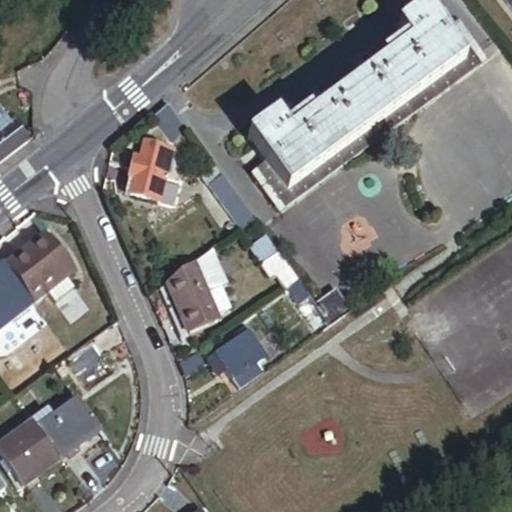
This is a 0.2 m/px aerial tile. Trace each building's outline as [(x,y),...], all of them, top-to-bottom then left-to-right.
[(131,36),(140,47),(166,25),(157,15),(131,36)] [(296,210),(347,172),(488,68),(460,31),(448,40),(430,15),(401,37),(411,50),(315,121),(289,140),(277,123),(248,145),(269,173),(254,184),(281,221),(296,210)] [(347,172),(354,181),(494,77),(488,68),(347,172)] [(155,127),(171,148),(187,136),(172,115),(155,127)] [(0,174),(30,153),(16,134),(21,131),(17,127),(11,131),(1,117),(0,118),(0,174)] [(161,184),(165,186),(172,159),(145,151),(140,168),(135,166),(129,186),(135,188),(131,202),(154,208),(161,184)] [(302,219),(354,181),(347,172),(296,210),(302,219)] [(243,238),(255,230),(217,177),(204,186),(243,238)] [(154,208),(160,210),(167,186),(165,186),(161,184),(154,208)] [(125,200),(131,202),(135,188),(129,186),(125,200)] [(36,315),(50,305),(70,290),(77,285),(49,248),(8,278),(36,315)] [(257,268),(265,279),(282,267),(274,255),(257,268)] [(212,261),(195,273),(207,302),(226,294),(212,261)] [(299,291),(297,287),(282,267),(265,279),(273,290),(278,287),(287,299),(299,291)] [(207,302),(195,273),(167,294),(188,343),(219,329),(207,302)] [(314,312),(334,297),(317,273),(297,287),(299,291),(314,312)] [(0,342),(36,315),(8,278),(0,284),(0,342)] [(50,305),(58,316),(78,301),(70,290),(50,305)] [(330,335),(314,312),(299,291),(287,299),(321,341),(330,335)] [(258,385),(252,375),(266,367),(250,343),(221,362),(231,377),(243,395),(258,385)] [(225,381),(231,377),(221,362),(215,366),(225,381)] [(188,386),(204,374),(197,363),(183,373),(188,386)] [(60,471),(101,442),(79,410),(50,430),(38,439),(60,471)] [(33,433),(38,439),(50,430),(46,424),(33,433)] [(21,498),(60,471),(38,439),(33,433),(0,456),(0,468),(4,474),(12,486),(21,498)] [(0,477),(8,489),(12,486),(4,474),(0,477)]
